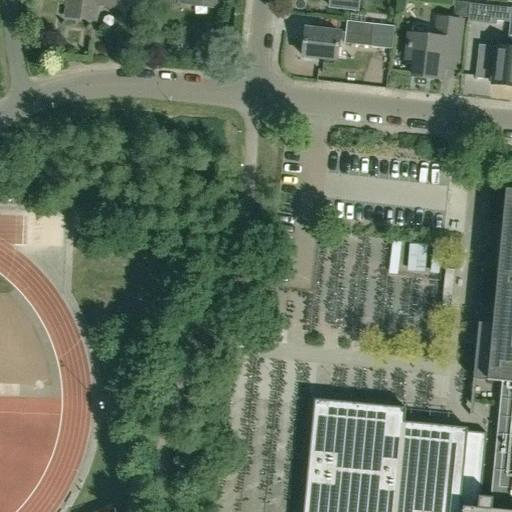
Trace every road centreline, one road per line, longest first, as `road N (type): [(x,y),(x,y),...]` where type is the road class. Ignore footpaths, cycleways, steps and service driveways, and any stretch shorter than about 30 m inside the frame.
road 1 (unclassified): [(163,511),(164,427),(243,225),(258,97)]
road 2 (residential): [(258,97),(511,125)]
road 3 (unclassified): [(258,97),(129,79),(23,100)]
